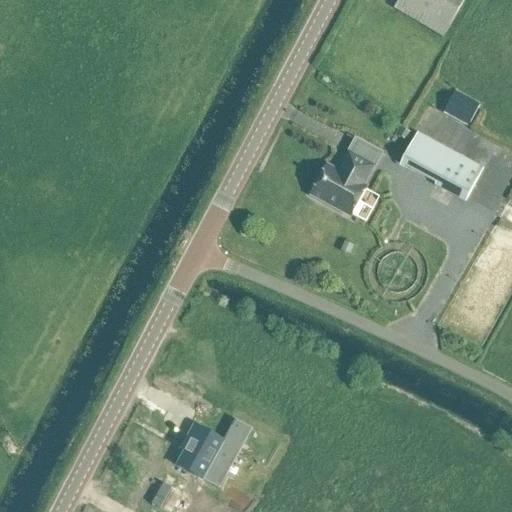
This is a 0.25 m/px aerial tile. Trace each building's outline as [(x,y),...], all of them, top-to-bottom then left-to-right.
[(465,0),(401,0),(394,11),(442,39),(465,0)] [(456,94),(445,114),(469,127),(480,107),(456,94)] [(417,136),(400,167),(403,168),(404,166),(439,185),(437,188),(465,203),(482,172),(417,136)] [(356,141),(336,176),(325,170),(311,197),(350,218),(366,189),(363,187),(381,155),(356,141)] [(350,249),(339,243),(335,251),(346,257),(350,249)] [(188,447),(176,469),(202,483),(221,449),(240,459),(249,444),(226,431),(219,442),(194,428),(185,445),(188,447)]
